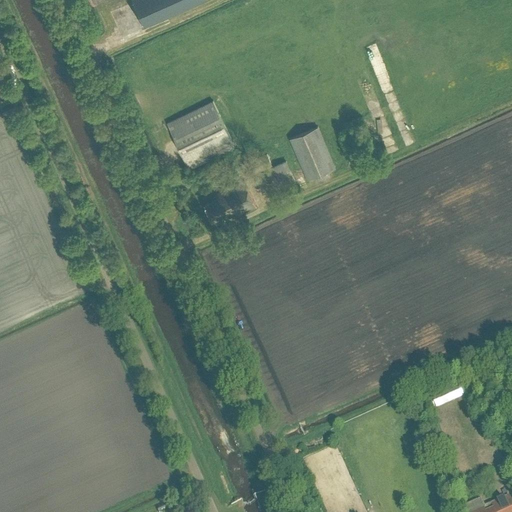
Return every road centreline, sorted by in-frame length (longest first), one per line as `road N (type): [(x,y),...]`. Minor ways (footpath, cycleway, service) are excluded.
road 1 (unclassified): [(291,511),(65,0)]
road 2 (tertiary): [(212,511),(0,34)]
